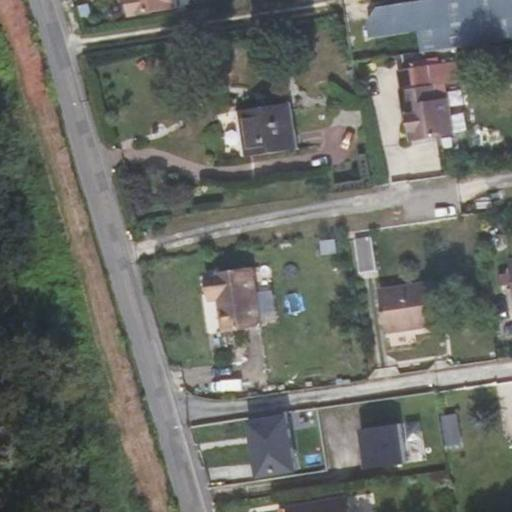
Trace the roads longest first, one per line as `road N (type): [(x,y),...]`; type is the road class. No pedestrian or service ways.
road 1 (residential): [(170,420),(42,0)]
road 2 (residential): [(170,420),(511,369)]
road 3 (unknown): [(57,50),(376,0)]
